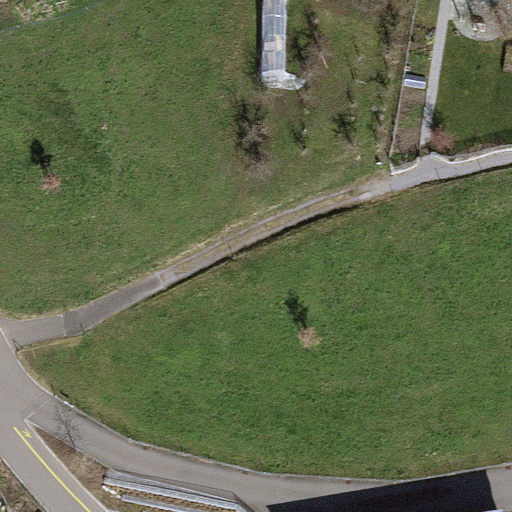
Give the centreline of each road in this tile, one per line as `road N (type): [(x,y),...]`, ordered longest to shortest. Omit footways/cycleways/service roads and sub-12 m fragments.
road 1 (unclassified): [(0,394),(120,456),(292,504),(457,501),(511,490)]
road 2 (unclassified): [(82,511),(0,418)]
